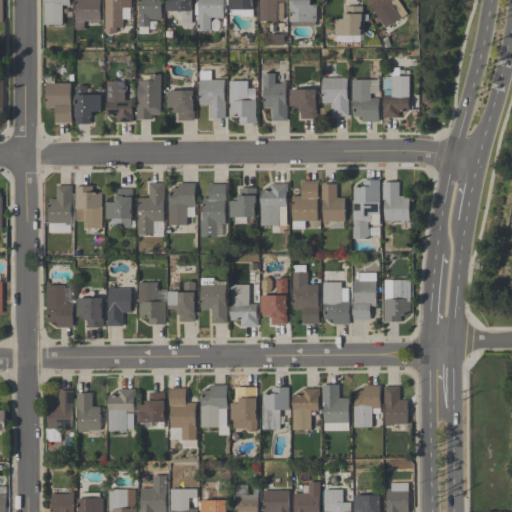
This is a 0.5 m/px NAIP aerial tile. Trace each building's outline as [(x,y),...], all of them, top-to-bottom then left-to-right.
[(62,5),(62,24),(44,24),(44,0),(69,0),(69,5),(62,5)] [(75,30),(75,0),(100,0),(100,20),(84,20),(84,30),(75,30)] [(105,32),(105,0),(131,0),(131,7),(123,7),(123,19),(124,19),(124,27),(117,27),(117,32),(105,32)] [(140,0),(162,0),(162,19),(150,19),(150,26),(139,26),(139,16),(140,16),(140,0)] [(192,0),(192,23),(182,23),(182,10),(167,10),(167,0),(192,0)] [(226,0),(226,13),(223,13),(223,18),(215,18),(215,17),(211,17),(211,31),(198,31),(198,15),(195,14),(196,1),(198,1),(198,0),(226,0)] [(254,0),(254,9),(253,9),(253,16),(240,16),(240,14),(229,14),(229,9),(229,0),(254,0)] [(260,20),(260,0),(286,0),(286,2),(278,2),(278,20),(260,20)] [(290,0),(311,0),(311,4),(317,4),(317,21),(290,21),(290,0)] [(386,28),(366,0),(397,0),(407,14),(386,28)] [(363,6),(363,21),(362,21),(362,34),(336,34),(336,18),(344,18),(344,12),(345,12),(345,6),(363,6)] [(285,34),(285,44),(269,44),(269,34),(285,34)] [(409,111),(399,111),(399,117),(383,117),(383,109),(384,109),(384,96),(391,95),(390,68),(399,68),(399,76),(409,76),(409,111)] [(224,80),(224,101),(225,101),(225,118),(210,118),(210,105),(199,105),(199,71),(211,71),(210,80),(224,80)] [(264,108),(264,85),(263,85),(263,73),(275,73),(275,84),(280,84),(280,82),(286,82),(286,105),(287,105),(287,121),(271,121),(271,108),(264,108)] [(136,119),(136,102),(138,102),(138,80),(149,80),(149,74),(161,74),(161,114),(152,114),(152,119),(136,119)] [(349,116),(333,116),(333,103),(322,103),(322,78),(347,78),(347,99),(349,99),(349,116)] [(379,98),(379,121),(362,121),(362,116),(353,116),(353,101),(352,101),(352,79),(371,79),(371,98),(379,98)] [(133,122),(116,122),(116,116),(106,116),(106,81),(124,81),(124,100),(132,100),(132,113),(133,113),(133,122)] [(239,123),(239,117),(230,117),(230,81),(247,81),(247,95),(255,95),(255,117),(256,117),(256,123),(239,123)] [(71,122),(55,122),(55,108),(45,108),(45,83),(70,83),(70,112),(71,112),(71,122)] [(96,115),(92,115),(92,116),(90,116),(90,124),(75,124),(75,108),(76,108),(75,96),(75,86),(77,86),(77,85),(83,85),(84,86),(86,86),(86,94),(100,94),(101,111),(96,111),(96,115)] [(301,119),(301,112),(299,112),(299,105),(291,105),(291,89),(316,89),(316,103),(317,103),(317,119),(301,119)] [(167,107),(167,90),(193,90),(193,103),(194,103),(194,120),(178,120),(178,112),(174,112),(174,107),(167,107)] [(353,238),(353,200),(354,200),(353,186),(363,186),(363,180),(380,179),(380,202),(379,202),(379,224),(371,225),(371,222),(368,222),(368,228),(370,229),(370,235),(368,236),(368,238),(353,238)] [(318,181),(318,199),(317,199),(317,221),(305,221),(305,229),(293,229),(292,196),(302,196),(301,181),(318,181)] [(409,196),(409,221),(385,221),(385,200),(382,200),(382,182),(399,182),(399,196),(409,196)] [(163,221),(154,221),(154,235),(138,235),(138,225),(137,225),(137,222),(138,222),(138,219),(138,216),(137,215),(137,212),(138,212),(138,198),(149,198),(149,183),(164,183),(164,200),(163,200),(163,221)] [(195,183),(195,207),(187,207),(187,225),(168,225),(168,203),(169,203),(169,188),(178,188),(178,183),(195,183)] [(209,198),(209,184),(226,184),(226,201),(224,201),(224,224),(222,224),(220,224),(220,223),(216,223),(216,236),(201,236),(201,220),(203,220),(203,198),(209,198)] [(270,190),(270,184),(288,184),(288,193),(286,193),(286,206),(279,206),(279,226),(261,226),(261,190),(270,190)] [(321,184),(337,184),(337,198),(345,198),(345,221),(328,221),(328,223),(323,223),(323,201),(322,201),(321,184)] [(50,223),(50,198),(57,198),(57,185),(72,185),(72,201),(71,201),(71,225),(66,225),(66,223),(50,223)] [(84,228),(84,220),(76,220),(76,208),(75,208),(75,186),(92,185),(92,192),(101,192),(101,206),(102,206),(102,228),(84,228)] [(247,224),(234,224),(234,217),(229,217),(229,200),(238,200),(238,194),(239,194),(239,188),(256,188),(256,203),(255,203),(255,217),(247,217),(247,224)] [(131,228),(121,228),(121,218),(106,218),(106,202),(115,202),(115,195),(117,195),(117,189),(132,189),(132,218),(131,218),(131,228)] [(319,324),(303,324),(303,309),(293,309),(292,272),(293,272),(293,266),(305,266),(305,272),(307,272),(307,284),(318,284),(318,306),(319,306),(319,324)] [(370,320),(353,320),(353,303),(354,303),(354,279),(359,279),(359,273),(376,273),(376,306),(370,306),(370,320)] [(200,278),(213,278),(213,285),(225,285),(225,306),(226,306),(226,323),(211,323),(211,309),(200,309),(200,278)] [(286,278),(287,324),(270,324),(270,316),(261,316),(261,295),(276,294),(275,278),(286,278)] [(410,280),(410,315),(401,315),(401,321),(384,321),(384,280),(410,280)] [(195,321),(179,321),(179,314),(177,314),(177,309),(169,309),(169,291),(169,286),(179,286),(179,292),(183,292),(183,282),(185,282),(187,281),(191,281),(192,282),(194,282),(194,306),(195,306),(195,321)] [(139,318),(139,282),(156,282),(156,301),(165,301),(165,324),(148,324),(148,318),(139,318)] [(323,282),(341,282),(341,288),(348,288),(348,301),(350,301),(350,324),(333,324),(333,319),(324,319),(324,304),(323,304),(323,282)] [(73,327),(56,327),(56,322),(47,322),(47,285),(65,285),(65,304),(73,304),(73,327)] [(258,326),(241,326),(240,320),(231,320),(231,285),(249,285),(249,304),(256,304),(256,318),(258,318),(258,326)] [(130,313),(122,312),(122,326),(107,326),(107,310),(108,310),(108,287),(113,287),(113,288),(130,289),(130,313)] [(102,297),(102,318),(103,318),(103,327),(87,327),(87,319),(85,319),(85,317),(77,317),(77,297),(102,297)] [(324,430),(324,402),(323,402),(323,384),(339,384),(339,398),(349,398),(349,430),(324,430)] [(200,427),(200,405),(201,405),(201,390),(210,390),(210,385),(227,385),(227,408),(218,408),(218,427),(200,427)] [(355,428),(354,405),(355,405),(355,390),(364,390),(364,385),(381,385),(381,414),(373,414),(373,427),(355,428)] [(386,426),(386,402),(384,402),(384,386),(400,386),(400,400),(408,400),(408,424),(391,424),(391,426),(386,426)] [(257,429),(255,429),(254,431),(248,431),(247,429),(246,429),(246,428),(233,428),(233,419),(231,419),(231,402),(235,402),(235,387),(257,387),(257,429)] [(262,393),(271,393),(271,387),(289,387),(289,410),(280,410),(280,430),(262,430),(262,393)] [(169,388),(186,388),(186,403),(196,403),(196,440),(181,440),(181,428),(170,428),(170,406),(169,406),(169,388)] [(302,394),(302,388),(320,388),(320,397),(318,397),(318,411),(311,411),(311,430),(293,430),(293,394),(302,394)] [(133,429),(126,429),(126,431),(108,431),(108,395),(118,395),(118,389),(135,389),(135,398),(134,398),(134,412),(126,412),(126,413),(133,413),(133,429)] [(48,405),(58,405),(58,390),(74,390),(74,408),(73,408),(73,429),(61,429),(61,441),(47,441),(47,428),(48,428),(48,405)] [(77,393),(92,393),(92,406),(100,406),(100,430),(84,430),(84,432),(79,432),(79,409),(77,409),(77,393)] [(139,422),(138,404),(145,404),(145,400),(149,400),(149,393),(164,393),(165,421),(149,421),(149,422),(139,422)] [(165,511),(138,511),(138,510),(140,510),(140,488),(152,488),(152,476),(166,476),(166,489),(165,489),(165,511)] [(320,482),(319,511),(294,511),(294,493),(308,493),(308,482),(320,482)] [(408,483),(408,511),(385,511),(387,511),(387,488),(391,488),(391,483),(408,483)] [(127,489),(127,509),(135,509),(135,511),(109,511),(109,489),(127,489)] [(170,489),(196,489),(196,498),(188,498),(188,508),(197,508),(197,511),(171,511),(171,510),(170,510),(170,489)] [(288,490),(288,511),(263,511),(263,490),(288,490)] [(323,490),(343,490),(343,502),(351,502),(351,511),(325,511),(325,509),(323,509),(323,490)] [(51,511),(51,494),(68,494),(68,492),(73,492),(73,511),(51,511)] [(235,511),(235,495),(252,495),(252,493),(257,493),(257,511),(235,511)] [(381,495),(381,511),(355,511),(354,495),(381,495)] [(103,498),(103,511),(78,511),(78,498),(103,498)] [(201,511),(201,500),(226,500),(226,511),(201,511)]
